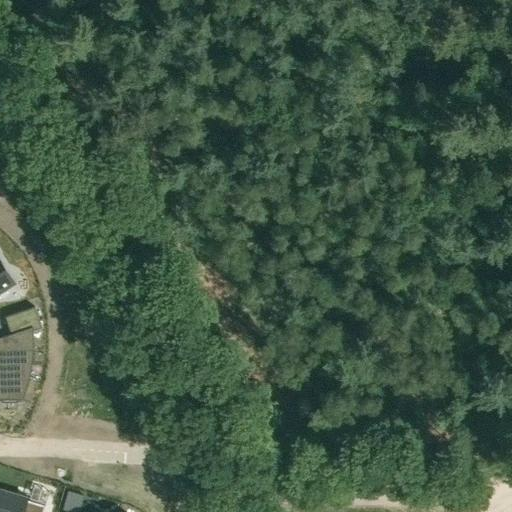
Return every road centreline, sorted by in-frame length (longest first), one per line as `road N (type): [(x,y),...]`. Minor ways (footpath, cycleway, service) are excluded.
road 1 (track): [(243,511),(0,63)]
road 2 (residential): [(220,469),(99,448),(0,446)]
